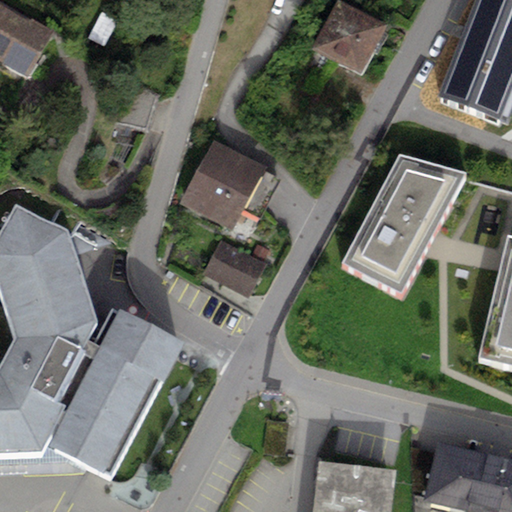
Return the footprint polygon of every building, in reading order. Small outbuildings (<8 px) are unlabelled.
[(502,120),(511,94),(511,0),(473,0),(434,97),(502,120)] [(388,27),(339,1),(313,48),(362,74),(388,27)] [(0,60),(28,77),(55,32),(31,18),(30,20),(0,2),(0,60)] [(118,21),(101,12),(87,39),(104,48),(118,21)] [(127,78),(113,124),(148,130),(158,96),(127,78)] [(267,167),(213,140),(180,205),(232,231),(242,211),(260,220),(281,180),(265,172),(267,167)] [(341,270),(402,301),(467,174),(400,159),(341,270)] [(68,229),(15,204),(0,231),(0,293),(15,338),(0,367),(0,461),(41,460),(48,447),(113,478),(185,342),(113,306),(93,342),(89,340),(98,322),(68,229)] [(266,265),(222,241),(204,274),(249,298),(266,265)] [(511,244),(508,244),(479,365),(511,372),(511,244)] [(270,252),(257,246),(252,256),(264,262),(270,252)] [(288,424),(267,421),(263,454),(285,456),(288,424)] [(434,452),(411,448),(414,511),(511,511),(511,459),(437,442),(434,452)] [(334,462),(319,461),(312,511),(391,511),(396,470),(334,462)]
